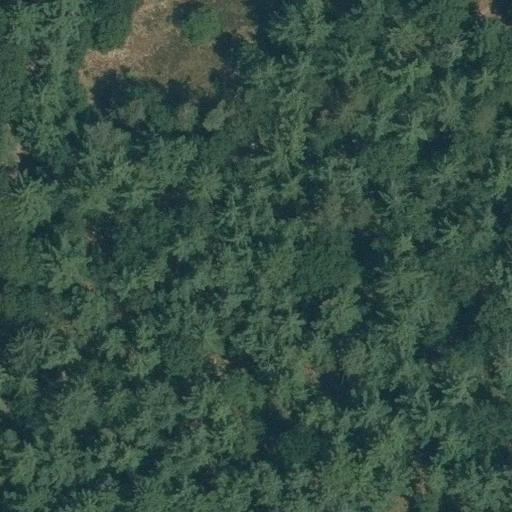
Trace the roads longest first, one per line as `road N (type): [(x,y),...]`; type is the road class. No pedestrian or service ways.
road 1 (track): [(511,0),(0,289)]
road 2 (track): [(0,248),(42,0)]
